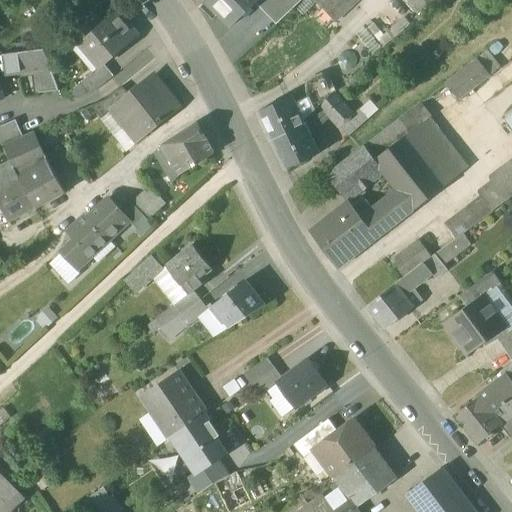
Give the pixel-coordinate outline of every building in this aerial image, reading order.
[(207,0),(201,6),(213,19),(218,14),(231,27),(256,4),(260,0),(207,0)] [(260,0),(256,4),(276,25),(301,1),(299,0),(260,0)] [(326,0),(321,6),(335,21),(357,0),(326,0)] [(406,0),(415,12),(431,0),(406,0)] [(117,11),(84,39),(104,63),(138,36),(117,11)] [(370,48),(386,36),(375,21),(359,33),(370,48)] [(59,91),(44,49),(2,55),(5,74),(35,70),(38,94),(59,91)] [(486,53),(446,84),(459,100),(499,70),(486,53)] [(110,79),(99,66),(68,93),(74,100),(95,92),(110,79)] [(323,74),(306,82),(306,98),(295,103),(303,121),(319,106),(333,94),(323,74)] [(179,106),(154,75),(126,97),(111,110),(112,111),(137,143),(153,130),(152,128),(179,106)] [(119,88),(104,100),(91,106),(101,119),(112,111),(111,110),(126,97),(119,88)] [(333,94),(319,106),(329,118),(339,129),(340,128),(355,115),(334,92),(333,94)] [(291,96),(257,112),(271,142),(304,126),(302,121),(303,121),(295,103),(291,96)] [(355,115),(340,128),(348,137),(379,110),(370,101),(355,115)] [(309,136),(329,118),(319,106),(303,121),(302,121),(304,126),(309,136)] [(419,106),(365,148),(373,161),(405,136),(420,124),(428,118),(419,106)] [(428,118),(420,124),(460,173),(468,167),(428,118)] [(17,123),(0,130),(0,145),(0,146),(1,146),(23,136),(17,123)] [(460,173),(420,124),(405,136),(444,186),(460,173)] [(197,125),(164,145),(175,164),(164,175),(172,184),(181,175),(214,154),(205,140),(205,139),(197,125)] [(304,126),(271,142),(284,170),(317,156),(309,136),(304,126)] [(23,136),(1,146),(11,165),(12,164),(17,174),(48,162),(33,132),(23,136)] [(405,136),(373,161),(381,171),(392,185),(413,211),(444,186),(405,136)] [(373,161),(365,148),(353,157),(370,179),(381,171),(373,161)] [(353,157),(327,177),(344,199),(370,179),(353,157)] [(497,179),(478,193),(481,197),(446,225),(456,238),(511,196),(511,158),(493,173),(497,179)] [(48,162),(17,174),(36,208),(63,193),(48,162)] [(0,170),(0,204),(9,223),(36,208),(17,174),(12,164),(11,165),(0,170)] [(377,239),(413,211),(392,185),(357,213),(377,239)] [(156,212),(140,195),(131,202),(148,219),(156,212)] [(110,198),(89,218),(87,215),(68,232),(68,235),(74,241),(61,253),(76,270),(129,221),(130,220),(122,211),(110,198)] [(348,201),(309,231),(338,269),(356,255),(336,230),(357,213),(348,201)] [(148,219),(131,202),(122,211),(130,220),(129,221),(137,230),(148,219)] [(357,213),(336,230),(356,255),(377,239),(357,213)] [(211,270),(192,246),(167,267),(188,294),(189,295),(203,284),(200,280),(211,270)] [(164,268),(152,255),(145,261),(157,274),(164,268)] [(145,261),(124,280),(136,293),(157,274),(145,261)] [(423,263),(408,275),(417,286),(432,275),(423,263)] [(463,295),(470,304),(477,300),(500,282),(493,273),(463,295)] [(408,275),(394,286),(403,297),(417,286),(408,275)] [(245,281),(213,306),(214,307),(231,326),(265,306),(245,281)] [(394,286),(367,306),(386,329),(412,308),(403,297),(394,286)] [(188,294),(175,305),(183,316),(201,301),(194,291),(189,295),(188,294)] [(470,304),(444,324),(467,356),(500,332),(477,300),(470,304)] [(183,316),(179,318),(188,328),(209,311),(201,301),(183,316)] [(175,305),(155,320),(162,328),(179,318),(183,316),(175,305)] [(214,307),(200,318),(213,338),(231,326),(214,307)] [(511,332),(502,340),(511,353),(511,332)] [(267,357),(244,373),(251,384),(274,368),(267,357)] [(282,378),(275,383),(277,385),(293,407),(326,383),(308,359),(282,378)] [(502,378),(479,397),(501,425),(511,416),(511,364),(499,374),(502,378)] [(274,368),(251,384),(260,397),(277,385),(275,383),(282,378),(274,368)] [(177,372),(142,394),(171,438),(206,415),(177,372)] [(501,425),(479,397),(455,416),(478,445),(501,427),(502,426),(501,425)] [(220,436),(206,415),(171,438),(196,475),(218,460),(227,454),(217,438),(220,436)] [(511,416),(501,425),(502,426),(501,427),(509,439),(511,437),(511,416)] [(328,419),(293,445),(303,459),(314,451),(314,450),(338,432),(328,419)] [(338,432),(314,450),(314,451),(334,477),(374,447),(354,420),(338,432)] [(374,447),(334,478),(357,507),(397,477),(374,447)] [(230,476),(218,460),(196,475),(188,479),(199,494),(215,483),(230,476)] [(474,511),(442,469),(411,493),(423,509),(421,511),(474,511)] [(0,470),(0,511),(9,511),(25,498),(0,470)] [(230,476),(215,483),(228,511),(230,511),(252,502),(238,472),(230,476)] [(103,511),(119,511),(124,509),(106,484),(91,495),(103,511)] [(333,511),(336,510),(324,494),(298,511),(333,511)] [(336,510),(333,511),(353,511),(346,502),(336,510)]
